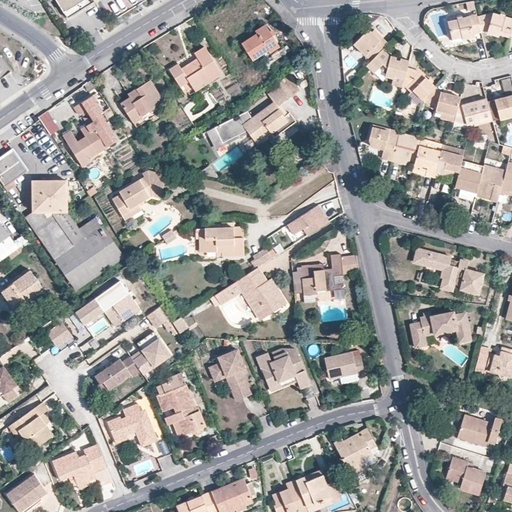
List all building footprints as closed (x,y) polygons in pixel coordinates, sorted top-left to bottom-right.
[(95,0),(94,0),(55,0),(67,18),(95,0)] [(466,12),(475,11),(474,1),(465,2),(466,12)] [(511,18),(504,16),(499,15),(492,12),(476,16),(476,17),(480,33),(486,31),(486,33),(498,36),(499,34),(508,36),(509,34),(511,22),(511,18)] [(91,33),(105,24),(98,14),(84,22),(91,33)] [(480,33),(476,17),(476,16),(476,14),(462,17),(457,19),(447,21),(451,40),(461,38),(462,39),(474,36),(473,34),(480,33)] [(266,25),(255,31),(256,33),(241,43),(253,60),(268,50),(269,53),(279,46),(266,25)] [(387,43),(382,38),(379,41),(372,32),(368,28),(353,44),(369,61),(382,48),(387,43)] [(374,29),(372,32),(379,41),(382,38),(374,29)] [(169,69),(181,87),(189,81),(193,87),(209,76),(212,81),(222,74),(204,47),(194,53),(198,57),(181,68),(178,63),(169,69)] [(406,68),(408,60),(400,58),(400,60),(395,59),(396,57),(390,55),(382,48),(369,61),(365,65),(373,73),(382,64),(386,68),(384,77),(393,79),(394,77),(403,79),(406,68)] [(0,77),(10,71),(0,57),(0,77)] [(431,83),(428,79),(419,70),(406,68),(403,79),(401,86),(405,86),(410,92),(412,91),(421,100),(425,96),(435,86),(431,83)] [(346,76),(347,83),(355,75),(351,71),(346,76)] [(302,90),(291,75),(280,82),(282,84),(268,93),(274,101),(251,116),(248,109),(216,123),(223,139),(248,127),(258,142),(267,137),(271,134),(272,136),(295,121),(289,112),(287,113),(281,104),(302,90)] [(189,81),(181,87),(187,96),(212,81),(209,76),(193,87),(189,81)] [(150,79),(137,87),(139,91),(130,97),(120,102),(132,121),(155,107),(164,101),(150,79)] [(511,91),(511,79),(501,83),(504,94),(511,91)] [(435,86),(425,96),(435,105),(434,110),(455,115),(458,104),(460,97),(440,92),(435,86)] [(139,91),(137,87),(128,93),(130,97),(139,91)] [(412,91),(410,92),(407,96),(416,105),(421,100),(412,91)] [(511,94),(486,101),(492,120),(499,118),(499,119),(511,116),(511,94)] [(89,157),(117,140),(101,114),(103,113),(92,96),(74,108),(79,115),(86,110),(94,122),(87,126),(82,129),(81,130),(84,136),(78,140),(71,130),(63,135),(83,165),(91,160),(89,157)] [(486,101),(485,98),(460,105),(458,104),(455,115),(455,118),(454,122),(465,125),(473,123),(473,125),(492,120),(486,101)] [(159,113),(155,107),(132,121),(136,127),(159,113)] [(455,118),(455,115),(434,110),(434,113),(455,118)] [(51,136),(60,130),(48,111),(38,117),(51,136)] [(223,139),(216,123),(208,127),(215,143),(223,139)] [(399,132),(388,129),(387,131),(372,127),(368,141),(370,146),(383,149),(383,153),(381,159),(391,161),(399,132)] [(420,138),(399,132),(391,161),(405,165),(406,162),(413,164),(418,144),(420,138)] [(271,134),(267,137),(272,145),(277,142),(272,136),(271,134)] [(442,144),(420,138),(418,144),(440,151),(441,149),(442,144)] [(435,173),(440,151),(418,144),(413,164),(426,168),(425,170),(435,173)] [(464,149),(442,144),(441,149),(462,155),(464,149)] [(511,147),(503,145),(501,153),(509,155),(510,151),(511,147)] [(462,155),(441,149),(440,151),(435,173),(433,177),(441,179),(442,176),(456,180),(459,166),(462,155)] [(13,150),(0,158),(0,178),(4,185),(13,179),(27,169),(13,150)] [(499,161),(485,158),(483,164),(497,168),(499,161)] [(511,191),(511,162),(507,161),(505,170),(500,189),(511,191)] [(413,164),(413,166),(412,168),(425,172),(424,174),(433,177),(435,173),(425,170),(426,168),(413,164)] [(505,170),(497,168),(483,164),(481,173),(476,193),(475,196),(496,202),(499,192),(500,189),(505,170)] [(467,169),(459,166),(456,180),(454,187),(456,188),(476,193),(481,173),(473,170),(467,169)] [(121,194),(113,199),(123,216),(140,205),(137,202),(143,199),(152,194),(161,196),(166,175),(146,170),(143,172),(145,176),(120,191),(121,194)] [(13,179),(4,185),(8,190),(16,185),(13,179)] [(67,180),(33,181),(33,211),(25,216),(76,289),(124,256),(103,225),(101,225),(85,236),(80,227),(66,209),(67,180)] [(476,193),(456,188),(454,196),(471,201),(472,195),(475,196),(476,193)] [(140,205),(123,216),(125,219),(142,209),(140,205)] [(308,235),(329,221),(318,205),(292,222),(298,232),(304,228),(308,235)] [(96,217),(80,227),(85,236),(101,225),(96,217)] [(0,241),(10,234),(0,220),(0,241)] [(298,232),(292,222),(288,224),(294,235),(298,232)] [(243,227),(205,228),(205,252),(216,251),(222,251),(222,255),(244,255),(243,227)] [(163,236),(167,244),(178,238),(174,230),(163,236)] [(22,244),(10,252),(12,256),(24,247),(22,244)] [(449,257),(414,247),(411,261),(421,264),(424,265),(443,270),(440,278),(443,279),(441,288),(452,291),(453,284),(461,286),(460,289),(475,293),(480,273),(464,269),(466,261),(457,259),(457,261),(454,260),(453,266),(447,264),(449,259),(449,257)] [(277,260),(273,248),(251,255),(254,266),(277,260)] [(333,268),(324,269),(317,270),(317,265),(311,266),(311,265),(302,266),(302,267),(297,267),(297,271),(293,272),(294,293),(304,292),(305,294),(317,293),(317,290),(336,289),(344,289),(343,273),(358,272),(356,255),(341,256),(341,254),(331,254),(333,268)] [(258,267),(235,282),(260,320),(287,302),(271,278),(266,280),(258,267)] [(25,297),(27,300),(44,288),(31,270),(2,290),(13,306),(25,297)] [(114,328),(139,310),(119,282),(75,313),(83,326),(103,312),(114,328)] [(511,285),(509,295),(507,294),(505,300),(508,300),(503,319),(511,320),(511,285)] [(229,286),(215,295),(218,301),(220,305),(235,296),(229,286)] [(28,303),(27,300),(25,297),(13,306),(11,307),(15,312),(28,303)] [(163,308),(147,315),(154,330),(169,323),(163,308)] [(429,315),(421,317),(417,318),(418,322),(409,324),(414,347),(424,345),(422,336),(432,334),(433,335),(455,330),(458,342),(470,339),(463,312),(452,315),(451,311),(429,317),(429,315)] [(179,317),(172,321),(180,332),(186,329),(179,317)] [(71,337),(61,323),(46,333),(56,348),(71,337)] [(133,360),(143,374),(170,355),(154,331),(137,343),(142,350),(144,353),(133,360)] [(489,353),(491,346),(479,343),(472,367),(485,370),(489,353)] [(511,349),(502,346),(501,351),(494,355),(489,353),(485,370),(497,373),(501,379),(511,371),(511,349)] [(296,349),(281,348),(271,351),(274,360),(270,361),(267,351),(256,356),(269,388),(280,384),(279,380),(277,377),(293,370),(294,374),(300,388),(310,384),(296,349)] [(133,360),(144,353),(142,350),(131,358),(133,360)] [(245,369),(237,350),(218,358),(220,363),(209,368),(215,382),(224,378),(226,377),(231,375),(241,399),(251,395),(249,391),(241,371),(245,369)] [(360,357),(353,358),(352,354),(324,361),(330,382),(340,379),(357,375),(358,378),(365,376),(360,357)] [(131,358),(130,356),(122,361),(119,358),(94,376),(100,384),(103,382),(108,390),(130,375),(132,377),(140,371),(133,360),(131,358)] [(9,374),(0,361),(0,396),(2,395),(7,402),(17,395),(12,387),(9,383),(8,383),(8,382),(7,382),(6,382),(6,383),(5,383),(2,378),(9,374)] [(293,370),(277,377),(279,380),(294,374),(293,370)] [(187,390),(180,373),(167,378),(168,382),(162,385),(163,388),(158,390),(160,394),(157,395),(163,411),(166,418),(170,416),(173,422),(179,437),(192,431),(197,435),(202,433),(202,427),(205,426),(197,407),(190,410),(186,401),(193,398),(190,389),(187,390)] [(17,384),(9,374),(2,378),(5,383),(6,383),(6,382),(7,382),(8,382),(8,383),(9,383),(12,387),(17,384)] [(241,399),(231,375),(226,377),(231,389),(236,401),(241,399)] [(358,378),(357,375),(340,379),(342,386),(359,382),(358,378)] [(103,382),(100,384),(98,385),(103,394),(108,390),(103,382)] [(162,385),(154,388),(157,395),(160,394),(158,390),(163,388),(162,385)] [(197,407),(193,398),(186,401),(190,410),(197,407)] [(39,415),(44,412),(49,409),(44,401),(9,424),(15,432),(18,430),(25,438),(28,437),(36,448),(54,435),(46,424),(39,415)] [(148,415),(141,412),(138,404),(122,410),(126,418),(122,420),(120,417),(107,422),(115,441),(128,435),(128,434),(127,433),(135,430),(135,431),(142,447),(158,440),(148,415)] [(50,421),(44,412),(39,415),(46,424),(50,421)] [(465,414),(457,437),(486,446),(488,441),(495,443),(503,420),(495,417),(494,423),(465,414)] [(18,430),(15,432),(21,441),(25,438),(18,430)] [(359,435),(358,432),(342,440),(341,438),(334,442),(352,477),(369,469),(367,465),(376,461),(370,449),(376,446),(368,431),(359,435)] [(128,435),(115,441),(116,444),(129,439),(128,435)] [(28,437),(25,438),(33,450),(36,448),(28,437)] [(105,464),(97,444),(83,450),(85,454),(78,457),(75,451),(51,461),(60,481),(68,477),(73,475),(74,478),(77,486),(88,481),(86,477),(94,474),(93,473),(92,469),(105,464)] [(453,456),(446,478),(462,483),(460,489),(479,495),(486,472),(468,466),(469,461),(453,456)] [(105,464),(92,469),(93,473),(106,467),(105,464)] [(320,470),(304,476),(306,481),(323,474),(320,470)] [(511,473),(507,472),(503,485),(507,486),(503,499),(511,502),(511,504),(511,473)] [(48,491),(35,473),(5,494),(16,511),(28,503),(29,505),(48,491)] [(304,476),(295,479),(306,506),(330,497),(332,502),(340,499),(333,482),(327,484),(323,474),(306,481),(304,476)] [(138,481),(140,487),(150,483),(149,478),(138,481)] [(243,479),(236,482),(237,485),(234,487),(232,483),(212,491),(219,511),(227,511),(236,509),(235,506),(244,503),(245,505),(253,502),(250,495),(246,484),(243,479)] [(306,506),(295,479),(286,483),(289,490),(280,494),(280,492),(272,495),(276,504),(273,505),(275,511),(298,511),(297,510),(306,506)] [(251,482),(246,484),(250,495),(255,494),(251,482)] [(219,511),(212,491),(177,505),(179,511),(219,511)] [(357,493),(352,496),(355,501),(360,498),(357,493)] [(308,511),(312,511),(333,504),(332,502),(330,497),(306,506),(308,511)] [(28,503),(16,511),(17,511),(25,511),(31,508),(29,505),(28,503)] [(235,506),(236,509),(237,511),(246,508),(245,505),(244,503),(235,506)]
